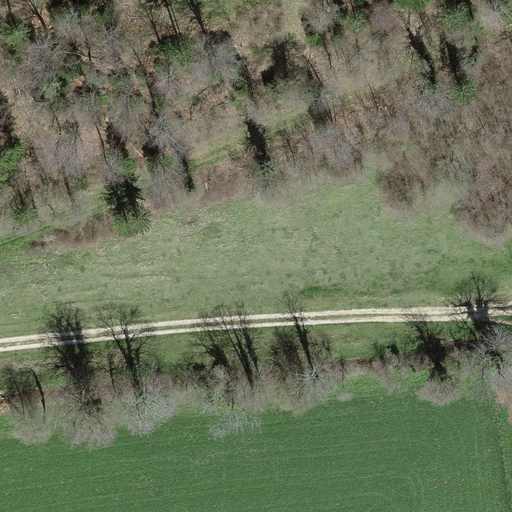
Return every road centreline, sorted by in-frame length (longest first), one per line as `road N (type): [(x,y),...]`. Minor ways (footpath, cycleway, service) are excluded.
road 1 (track): [(0,239),(319,108),(511,13)]
road 2 (track): [(0,344),(511,305)]
